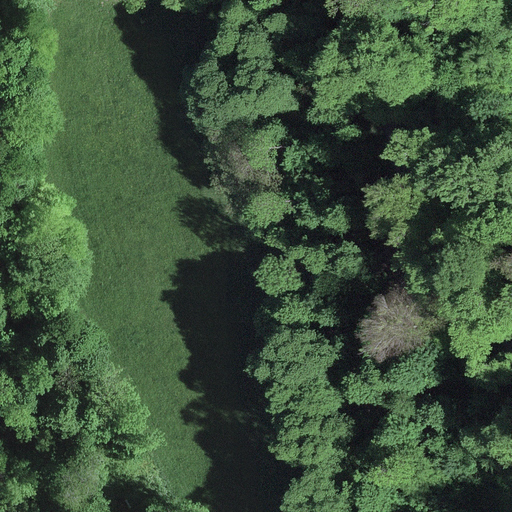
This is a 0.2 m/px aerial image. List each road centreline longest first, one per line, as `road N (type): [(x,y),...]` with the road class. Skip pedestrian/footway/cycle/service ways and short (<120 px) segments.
road 1 (track): [(409,511),(373,378),(313,224),(277,0)]
road 2 (track): [(362,0),(408,192),(511,334)]
